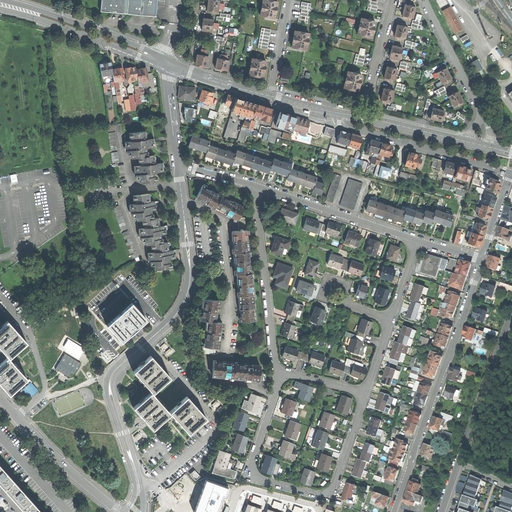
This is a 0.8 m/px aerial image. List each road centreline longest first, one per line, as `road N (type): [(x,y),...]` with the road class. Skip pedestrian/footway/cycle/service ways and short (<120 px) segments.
road 1 (residential): [(482,260),(393,511)]
road 2 (residential): [(336,111),(347,128),(509,174)]
road 3 (residential): [(262,187),(278,374)]
road 4 (residential): [(278,374),(251,470),(322,494),(331,489)]
road 5 (residential): [(262,187),(418,239)]
road 6 (residential): [(166,324),(190,279),(179,167)]
road 7 (residential): [(458,462),(511,312)]
road 8 (tertiary): [(142,51),(2,0)]
road 9 (tertiary): [(0,8),(142,51)]
road 10 (residential): [(17,416),(45,387),(29,331),(0,298)]
road 11 (residential): [(17,416),(120,511)]
road 12 (tertiary): [(336,111),(467,141)]
road 13 (residential): [(424,0),(482,114)]
